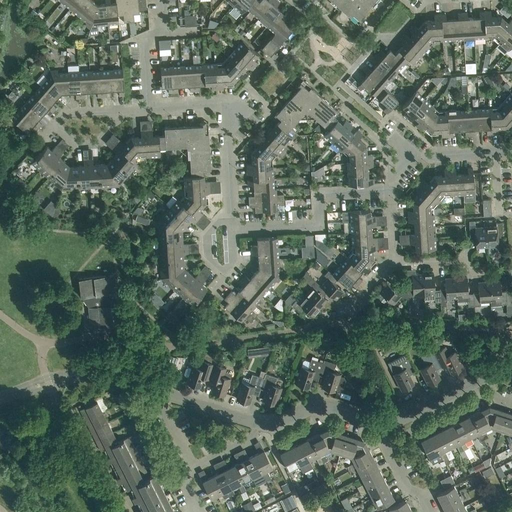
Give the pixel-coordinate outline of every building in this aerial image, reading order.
[(70,8),(76,0),(62,0),(61,1),(70,8)] [(78,15),(90,0),(76,0),(70,8),(78,15)] [(90,28),(97,4),(92,0),(90,0),(78,15),(86,22),(84,24),(90,28)] [(118,15),(116,2),(110,3),(109,0),(104,0),(105,3),(106,3),(108,24),(119,22),(118,15)] [(129,22),(126,0),(115,0),(116,2),(118,15),(123,15),(124,22),(129,22)] [(139,9),(137,0),(126,0),(129,22),(134,21),(134,14),(139,13),(139,9)] [(145,0),(137,0),(139,9),(147,9),(145,0)] [(250,10),(259,1),(257,0),(237,0),(233,5),(241,12),(246,7),(250,10)] [(259,18),(274,0),(259,0),(259,1),(250,10),(259,18)] [(267,25),(280,10),(275,6),(279,2),(277,0),(274,0),(259,18),(267,25)] [(352,18),(358,23),(365,15),(363,13),(370,5),(364,0),(345,0),(339,7),(352,18)] [(106,3),(105,3),(97,4),(90,28),(97,28),(97,25),(108,24),(106,3)] [(288,17),(292,13),(288,10),(284,14),(280,10),(267,25),(275,32),(288,17)] [(485,37),(484,11),(479,12),(479,17),(473,18),(474,38),(485,37)] [(500,42),(511,27),(511,20),(509,23),(500,16),(489,17),(488,11),(484,11),(485,37),(494,37),(500,42)] [(474,38),(473,18),(467,18),(467,12),(462,13),(464,38),(474,38)] [(464,38),(462,13),(457,13),(457,18),(452,19),(453,39),(464,38)] [(442,40),(441,14),(436,14),(436,20),(424,21),(416,30),(412,26),(409,30),(413,33),(428,46),(434,40),(442,40)] [(453,39),(452,19),(445,19),(445,14),(441,14),(442,40),(453,39)] [(301,28),(288,17),(275,32),(274,32),(283,40),(293,28),(297,32),(301,28)] [(511,27),(500,42),(495,47),(504,54),(511,44),(511,27)] [(215,32),(211,36),(216,41),(220,37),(215,32)] [(273,51),(283,40),(274,32),(261,47),(274,58),(278,54),(273,51)] [(413,33),(409,38),(405,34),(402,38),(421,54),(428,46),(413,33)] [(414,63),(421,54),(402,38),(399,41),(403,45),(395,54),(405,62),(409,58),(414,63)] [(258,54),(243,40),(235,49),(255,66),(258,62),(254,59),(258,54)] [(255,66),(235,49),(228,56),(244,70),(248,66),(252,69),(255,66)] [(397,71),(405,62),(395,54),(390,49),(385,54),(381,50),(378,54),(397,71)] [(390,79),(397,71),(378,54),(375,57),(379,61),(375,66),(390,79)] [(244,70),(228,56),(223,63),(215,63),(216,89),(221,89),(221,83),(233,82),(241,74),(245,77),(248,74),(244,70)] [(216,89),(215,63),(204,64),(205,84),(211,84),(212,89),(216,89)] [(205,84),(204,64),(193,65),(195,91),(200,90),(199,85),(205,84)] [(184,85),(182,65),(171,66),(173,92),(178,91),(178,86),(184,85)] [(195,91),(193,65),(182,65),(184,85),(190,85),(190,91),(195,91)] [(173,92),(171,66),(161,67),(162,87),(168,86),(168,92),(173,92)] [(384,87),(390,79),(375,66),(371,70),(367,67),(364,70),(368,74),(383,87),(384,87)] [(124,95),(122,69),(111,70),(113,90),(119,90),(119,95),(124,95)] [(69,93),(68,72),(58,73),(58,70),(50,71),(61,93),(62,93),(69,93)] [(102,96),(100,70),(90,71),(91,91),(97,91),(97,97),(102,96)] [(113,90),(111,70),(100,70),(102,96),(107,96),(107,91),(113,90)] [(420,77),(413,70),(411,73),(418,79),(420,77)] [(61,93),(50,71),(45,76),(48,78),(41,86),(56,99),(61,93)] [(91,91),(90,71),(79,72),(81,97),(85,97),(85,92),(91,91)] [(81,97),(79,72),(68,72),(69,93),(76,92),(76,98),(81,97)] [(383,87),(368,74),(357,86),(361,90),(364,85),(375,95),(383,87)] [(297,89),(290,97),(307,112),(321,96),(302,80),(295,88),(297,89)] [(56,99),(41,86),(33,94),(53,111),(56,107),(52,104),(56,99)] [(398,100),(384,87),(383,87),(375,95),(387,105),(383,109),(387,113),(398,100)] [(407,118),(424,98),(416,91),(402,106),(407,110),(403,114),(407,118)] [(511,93),(503,101),(511,108),(511,93)] [(53,111),(33,94),(26,102),(42,116),(46,111),(50,115),(53,111)] [(321,96),(307,112),(307,118),(316,117),(316,118),(324,125),(333,116),(337,110),(329,103),(321,96)] [(283,106),(276,114),(281,119),(291,127),(298,119),(299,118),(307,118),(307,112),(290,97),(283,106)] [(419,120),(432,105),(424,98),(407,118),(410,121),(414,116),(419,120)] [(511,108),(503,101),(498,107),(489,108),(491,133),(496,133),(496,128),(508,127),(511,122),(511,108)] [(42,116),(26,102),(19,110),(39,127),(42,124),(38,120),(42,116)] [(448,136),(447,110),(438,111),(432,105),(419,120),(415,125),(419,128),(422,124),(431,131),(443,131),(443,136),(448,136)] [(480,129),(479,108),(468,109),(470,135),(474,134),(474,129),(480,129)] [(491,133),(489,108),(479,108),(480,129),(486,128),(487,134),(491,133)] [(459,130),(457,109),(447,110),(448,136),(453,136),(452,130),(459,130)] [(470,135),(468,109),(457,109),(459,130),(465,130),(465,135),(470,135)] [(39,127),(19,110),(12,119),(27,132),(31,127),(36,131),(39,127)] [(329,129),(324,135),(332,142),(349,123),(346,119),(342,124),(337,120),(333,116),(324,125),(329,129)] [(269,124),(265,128),(285,145),(292,136),(296,132),(291,127),(281,119),(277,123),(273,128),(269,124)] [(197,125),(186,126),(188,148),(210,146),(209,135),(208,122),(197,122),(197,125)] [(354,134),(353,134),(349,130),(353,126),(349,123),(332,142),(340,149),(354,134)] [(175,127),(164,127),(165,135),(164,135),(165,148),(177,147),(184,152),(188,148),(186,126),(175,127)] [(289,149),(285,145),(265,128),(262,131),(267,135),(263,140),(278,153),(282,157),(289,149)] [(357,129),(353,134),(354,134),(340,149),(346,154),(347,163),(373,161),(372,156),(367,157),(366,145),(357,137),(361,133),(357,129)] [(149,156),(147,130),(142,130),(143,136),(131,136),(123,145),(119,142),(116,145),(135,162),(141,156),(149,156)] [(152,130),(147,130),(149,156),(160,155),(160,148),(165,148),(164,135),(159,135),(152,135),(152,130)] [(272,159),(278,153),(263,140),(259,136),(255,140),(259,143),(252,152),(252,164),(247,164),(247,169),(273,167),(272,159)] [(40,170),(59,149),(56,145),(52,150),(47,145),(31,163),(40,170)] [(135,162),(116,145),(113,149),(117,153),(113,157),(131,173),(138,164),(135,162)] [(188,148),(184,152),(190,158),(190,159),(191,170),(204,169),(211,168),(210,157),(210,146),(188,148)] [(48,177),(63,160),(59,156),(63,152),(59,149),(40,170),(48,177)] [(131,173),(113,157),(107,163),(118,186),(119,186),(131,173)] [(90,187),(88,159),(83,159),(84,165),(78,165),(79,188),(90,187)] [(100,187),(99,164),(93,164),(93,159),(88,159),(90,187),(100,187)] [(61,189),(69,165),(63,160),(48,177),(61,189)] [(373,166),(373,161),(347,163),(347,174),(368,172),(367,166),(373,166)] [(118,186),(107,163),(99,164),(100,187),(118,186)] [(79,188),(78,165),(70,166),(69,165),(61,189),(79,188)] [(273,178),(273,167),(247,169),(247,174),(253,173),(253,179),(273,178)] [(468,173),(462,173),(463,194),(474,193),(472,167),(467,168),(468,173)] [(463,194),(462,173),(456,174),(455,168),(450,169),(452,194),(463,194)] [(191,175),(184,176),(184,187),(210,185),(210,180),(204,181),(204,174),(204,169),(191,170),(191,175)] [(452,194),(450,169),(446,169),(446,174),(435,175),(427,184),(423,180),(419,184),(438,201),(444,195),(452,194)] [(368,178),(368,172),(347,174),(348,184),(374,183),(374,178),(368,178)] [(273,178),(253,179),(248,180),(248,184),(253,184),(254,190),(274,189),(273,178)] [(438,201),(419,184),(416,187),(420,191),(412,200),(413,212),(408,212),(408,217),(434,215),(433,207),(438,201)] [(206,202),(205,193),(205,190),(210,190),(210,185),(184,187),(185,195),(179,201),(199,218),(202,215),(198,211),(206,202)] [(276,189),(274,189),(254,190),(254,195),(249,196),(249,201),(284,199),(283,194),(276,194),(276,189)] [(179,201),(177,199),(170,208),(187,223),(191,219),(195,222),(199,218),(179,201)] [(284,204),(284,199),(249,201),(249,206),(255,206),(255,212),(277,211),(277,205),(284,204)] [(491,215),(490,199),(482,199),(483,216),(491,215)] [(187,223),(170,208),(158,221),(182,229),(187,223)] [(371,216),(370,209),(350,211),(351,222),(376,220),(376,216),(371,216)] [(434,226),(434,215),(408,217),(408,222),(414,221),(414,227),(434,226)] [(371,225),(377,225),(376,220),(351,222),(351,232),(372,231),(371,225)] [(182,229),(158,221),(159,239),(182,237),(182,229)] [(496,226),(485,227),(487,247),(498,246),(497,235),(503,235),(502,222),(496,223),(496,226)] [(487,247),(485,227),(475,227),(475,224),(469,224),(469,237),(475,236),(476,247),(487,247)] [(435,237),(434,226),(414,227),(415,233),(409,234),(409,239),(435,237)] [(372,237),(372,231),(351,232),(352,243),(378,242),(377,237),(372,237)] [(314,245),(313,234),(305,235),(306,246),(314,245)] [(183,243),(182,237),(159,239),(160,249),(188,248),(188,243),(183,243)] [(278,248),(277,237),(257,238),(257,244),(252,245),(252,249),(278,248)] [(436,248),(435,237),(409,239),(410,243),(415,243),(415,249),(436,248)] [(365,267),(373,259),(372,247),(378,246),(378,242),(352,243),(352,252),(347,258),(362,271),(366,275),(369,271),(365,267)] [(183,253),(189,253),(188,248),(160,249),(160,260),(183,259),(183,253)] [(279,258),(278,248),(252,249),(253,254),(258,253),(258,260),(279,258)] [(279,269),(279,258),(258,260),(259,268),(282,276),(283,276),(282,269),(279,269)] [(362,271),(347,258),(340,266),(359,283),(362,279),(358,276),(362,271)] [(184,267),(183,259),(160,260),(161,278),(162,278),(184,267)] [(359,283),(340,266),(332,274),(338,279),(348,287),(352,283),(356,286),(359,283)] [(175,290),(190,272),(184,267),(162,278),(175,290)] [(282,276),(259,268),(253,274),(268,287),(276,279),(278,281),(282,276)] [(343,291),(334,283),(338,279),(332,274),(328,270),(324,275),(327,278),(320,286),(321,286),(323,288),(327,292),(336,299),(343,291)] [(183,297),(202,275),(199,272),(195,277),(190,272),(175,290),(183,297)] [(424,293),(422,273),(412,274),(412,285),(406,285),(407,298),(414,297),(413,294),(424,293)] [(441,302),(440,289),(434,290),(433,273),(422,273),(424,293),(424,300),(434,299),(435,302),(441,302)] [(117,305),(113,274),(79,278),(81,297),(89,307),(91,328),(113,325),(111,305),(117,305)] [(268,287),(253,274),(250,278),(246,275),(242,279),(261,296),(268,287)] [(191,304),(207,287),(202,283),(206,279),(202,275),(183,297),(191,304)] [(467,277),(456,278),(457,297),(457,304),(468,303),(468,306),(474,306),(473,293),(468,293),(467,277)] [(457,297),(456,278),(445,278),(445,289),(440,289),(441,302),(447,302),(447,298),(457,297)] [(261,296),(242,279),(239,282),(243,286),(239,290),(254,304),(255,303),(261,296)] [(323,296),(327,292),(323,288),(321,286),(320,286),(314,280),(309,285),(312,287),(305,295),(320,308),(328,300),(323,296)] [(490,301),(489,281),(478,282),(479,293),(473,293),(474,306),(480,305),(480,302),(490,301)] [(489,281),(490,301),(490,305),(507,304),(507,308),(511,307),(511,304),(511,292),(506,293),(506,291),(501,292),(500,281),(489,281)] [(407,298),(406,285),(399,286),(395,290),(386,282),(379,291),(380,292),(377,296),(384,302),(388,299),(393,304),(400,296),(403,298),(407,298)] [(254,304),(239,290),(236,294),(231,291),(228,295),(254,318),(257,314),(252,309),(256,304),(255,303),(254,304)] [(254,318),(228,295),(224,299),(228,302),(225,307),(241,321),(245,317),(250,322),(254,318)] [(320,308),(305,295),(298,302),(296,300),(292,305),(301,313),(305,309),(313,316),(320,308)] [(374,330),(365,329),(373,347),(380,343),(389,339),(385,331),(374,330)] [(441,342),(432,346),(435,351),(443,347),(441,342)] [(433,352),(434,352),(430,345),(424,348),(427,355),(422,358),(426,365),(419,369),(427,385),(440,378),(433,366),(439,363),(433,352)] [(463,367),(455,351),(449,354),(445,346),(434,352),(433,352),(439,363),(441,367),(446,364),(451,373),(463,367)] [(414,383),(407,371),(412,368),(405,354),(387,363),(401,390),(414,383)] [(323,362),(311,358),(308,369),(301,366),(296,383),(309,387),(313,374),(319,376),(321,371),(320,371),(323,362)] [(324,359),(323,362),(320,371),(321,371),(326,373),(322,386),(335,390),(335,389),(340,391),(342,389),(346,380),(344,377),(340,375),(340,374),(333,371),(336,363),(324,359)] [(209,379),(210,375),(214,364),(202,360),(199,368),(192,366),(192,368),(189,367),(186,368),(184,374),(186,376),(189,377),(187,383),(200,387),(203,377),(209,379)] [(230,378),(223,376),(226,368),(214,364),(210,375),(209,379),(215,381),(211,391),(225,395),(230,378)] [(168,368),(166,375),(172,377),(174,370),(168,368)] [(264,378),(262,385),(267,386),(263,400),(276,404),(281,388),(275,385),(277,377),(265,373),(264,378)] [(264,378),(252,374),(250,379),(243,377),(236,398),(250,403),(254,389),(259,391),(262,385),(264,378)] [(184,382),(169,377),(167,383),(182,388),(184,382)] [(103,411),(97,401),(95,397),(85,402),(87,406),(80,410),(85,420),(103,411)] [(507,412),(496,408),(495,410),(492,409),(491,414),(488,414),(486,410),(483,411),(491,426),(490,427),(501,430),(507,412)] [(90,430),(108,422),(103,411),(85,420),(90,430)] [(491,426),(483,411),(480,413),(479,411),(472,414),(480,432),(490,427),(491,426)] [(511,413),(507,412),(501,430),(511,433),(511,413)] [(480,432),(472,414),(464,418),(465,420),(462,422),(470,437),(480,432)] [(459,421),(451,425),(460,442),(461,444),(465,442),(466,446),(473,443),(470,437),(462,422),(460,423),(459,421)] [(95,440),(113,432),(108,422),(90,430),(95,440)] [(460,442),(451,425),(444,429),(445,431),(442,432),(450,447),(460,442)] [(346,435),(335,431),(334,433),(331,432),(330,437),(327,437),(325,432),(322,434),(330,450),(340,453),(346,437),(346,435)] [(450,447),(442,432),(439,433),(438,431),(431,435),(440,452),(450,447)] [(118,442),(113,432),(95,440),(101,451),(106,448),(118,442)] [(330,450),(322,434),(319,435),(318,434),(311,437),(319,454),(329,449),(330,450)] [(358,438),(346,435),(346,437),(340,453),(350,456),(366,448),(365,445),(360,448),(358,446),(360,441),(357,440),(358,438)] [(424,441),(421,442),(424,448),(425,449),(429,458),(432,463),(442,457),(441,454),(440,452),(431,435),(426,438),(423,439),(424,441)] [(147,473),(134,447),(129,436),(118,442),(106,448),(110,456),(106,458),(109,463),(112,461),(120,476),(116,478),(119,483),(123,481),(124,485),(147,473)] [(319,454),(311,437),(303,441),(304,443),(301,444),(309,460),(319,454)] [(309,460),(301,444),(299,446),(298,444),(290,448),(299,465),(303,472),(313,467),(309,460)] [(299,465),(290,448),(283,451),(284,453),(281,455),(288,470),(299,465)] [(368,452),(366,448),(350,456),(351,457),(356,467),(371,459),(370,456),(372,455),(370,451),(368,452)] [(273,467),(265,452),(262,453),(261,451),(254,455),(262,472),(273,467)] [(262,472),(254,455),(249,457),(246,459),(247,461),(244,462),(252,477),(256,485),(266,480),(263,475),(263,474),(262,472)] [(373,462),(371,459),(356,467),(361,477),(379,468),(375,461),(373,462)] [(252,477),(244,462),(241,463),(240,462),(233,465),(242,483),(252,477)] [(483,463),(473,468),(475,471),(475,472),(485,467),(485,466),(483,463)] [(242,483),(233,465),(226,469),(227,471),(224,472),(232,488),(242,483)] [(493,473),(490,467),(482,471),(485,477),(493,473)] [(382,476),(379,468),(361,477),(366,487),(382,479),(380,476),(382,476)] [(232,488),(224,472),(221,474),(220,472),(213,476),(221,493),(232,488)] [(174,511),(160,484),(155,474),(149,477),(147,473),(124,485),(127,489),(133,486),(136,494),(133,496),(135,500),(139,498),(145,511),(174,511)] [(443,487),(454,482),(450,475),(440,480),(443,487)] [(221,493),(213,476),(205,479),(206,481),(203,483),(211,498),(221,493)] [(383,482),(382,479),(366,487),(371,497),(389,488),(385,481),(383,482)] [(302,486),(297,489),(300,494),(305,492),(302,486)] [(459,496),(453,486),(438,493),(440,496),(438,497),(442,504),(459,496)] [(393,496),(389,488),(371,497),(377,508),(392,500),(391,497),(393,496)] [(452,511),(464,506),(459,496),(442,504),(445,511),(447,511),(452,511)] [(407,511),(411,510),(407,503),(405,504),(404,501),(388,508),(390,511),(407,511)]
